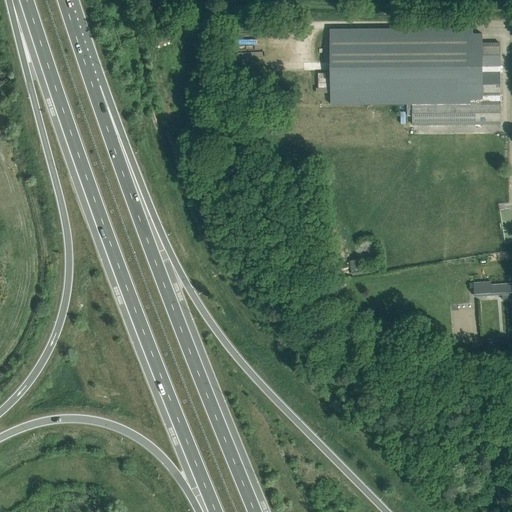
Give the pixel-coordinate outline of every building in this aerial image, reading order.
[(330,29),(330,66),(331,104),(413,103),(470,103),(470,98),(469,66),(500,66),(500,43),(482,43),(482,33),(473,33),(473,28),(330,29)] [(500,66),(469,66),(470,98),(492,97),(492,94),(498,95),(500,95),(500,66)] [(499,101),(498,95),(492,94),(492,97),(470,98),(470,103),(413,103),(413,124),(476,124),(476,122),(482,122),(482,124),(500,124),(500,101),(499,101)] [(358,259),(351,260),(352,270),(359,269),(358,259)] [(491,281),(474,282),(475,296),(511,294),(511,283),(491,284),(491,281)]
